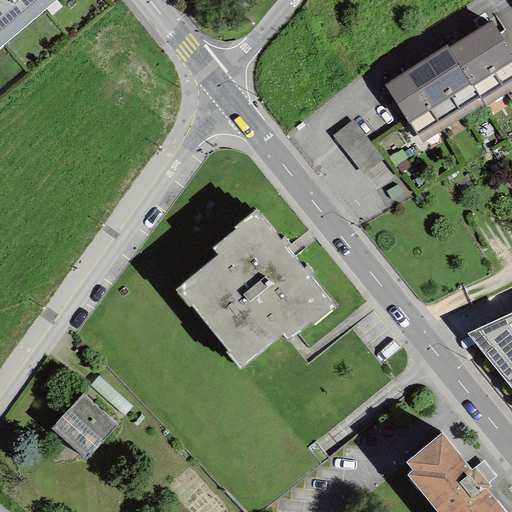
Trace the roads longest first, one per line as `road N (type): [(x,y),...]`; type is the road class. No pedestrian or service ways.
road 1 (residential): [(220,95),(511,452)]
road 2 (residential): [(220,95),(0,405)]
